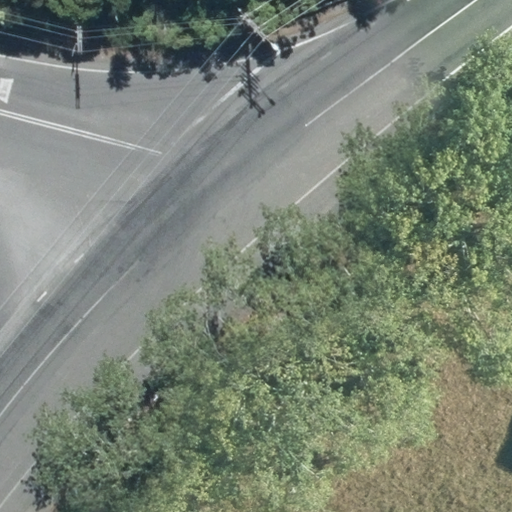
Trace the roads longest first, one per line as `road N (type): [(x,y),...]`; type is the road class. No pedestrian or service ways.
road 1 (secondary): [(198,182),(468,0)]
road 2 (secondary): [(0,396),(198,182)]
road 3 (secondary): [(0,110),(165,155),(198,182)]
